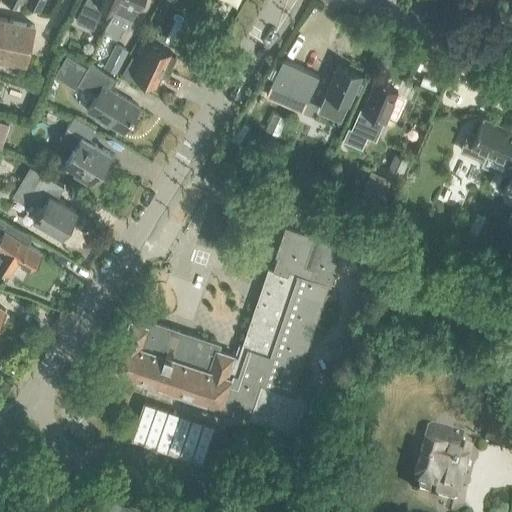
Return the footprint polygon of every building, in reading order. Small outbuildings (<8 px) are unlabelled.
[(122,24),(126,26),(137,0),(82,0),(74,19),(92,27),(101,9),(112,14),(103,32),(115,38),(122,24)] [(0,60),(24,66),(33,23),(0,16),(0,60)] [(161,68),(167,70),(173,54),(140,40),(135,52),(140,54),(132,73),(155,83),(161,68)] [(128,49),(115,43),(104,66),(117,72),(128,49)] [(87,110),(123,132),(139,106),(110,89),(116,78),(90,62),(87,66),(67,54),(54,75),(75,87),(78,83),(96,94),(87,110)] [(282,57),(265,94),(302,111),(319,74),(282,57)] [(359,80),(361,74),(338,64),(320,106),(343,116),(354,90),(358,92),(362,82),(359,80)] [(354,129),(351,128),(345,139),(363,148),(369,137),(377,141),(386,122),(388,123),(389,121),(395,124),(405,105),(398,102),(402,94),(380,83),(365,110),(364,110),(354,129)] [(90,178),(94,180),(110,153),(89,140),(96,128),(74,115),(60,139),(74,147),(65,163),(76,170),(73,174),(87,182),(90,178)] [(486,152),(510,162),(507,169),(511,171),(511,125),(507,124),(506,126),(482,116),(475,133),(469,130),(466,138),(465,137),(463,141),(464,141),(461,149),(483,159),(486,152)] [(12,195),(25,203),(29,197),(42,205),(34,219),(61,235),(77,210),(57,198),(64,186),(30,166),(12,195)] [(361,192),(377,199),(387,175),(371,168),(361,192)] [(336,186),(340,175),(328,171),(323,185),(332,188),(333,185),(336,186)] [(216,176),(213,189),(359,223),(362,210),(216,176)] [(31,268),(41,252),(21,240),(25,233),(0,216),(0,229),(3,231),(0,235),(0,266),(10,273),(11,271),(22,278),(29,267),(31,268)] [(132,317),(124,340),(119,338),(110,367),(250,414),(296,429),(307,396),(294,392),(295,391),(289,389),(327,277),(332,279),(333,278),(332,278),(343,244),(285,225),(276,249),(279,250),(273,269),(267,267),(238,354),(217,347),(219,342),(149,317),(148,322),(132,317)] [(143,401),(130,438),(203,462),(216,425),(143,401)] [(501,448),(502,446),(511,448),(511,408),(493,404),(484,444),(501,448)] [(471,448),(460,445),(462,436),(431,428),(427,431),(421,454),(423,455),(415,484),(422,485),(420,492),(430,494),(432,488),(438,490),(437,494),(458,499),(471,448)]
